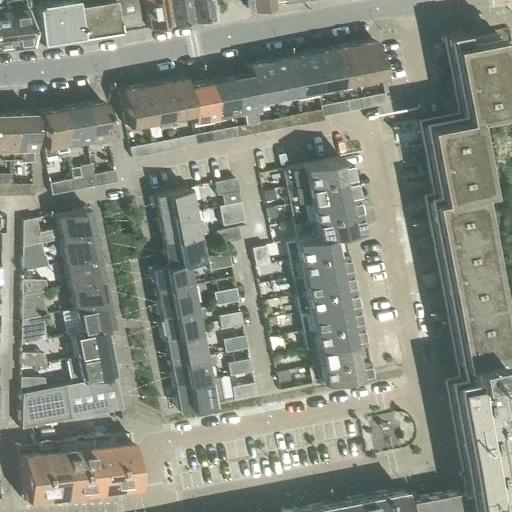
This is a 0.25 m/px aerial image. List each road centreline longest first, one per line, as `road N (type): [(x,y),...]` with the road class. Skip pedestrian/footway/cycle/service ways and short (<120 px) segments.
road 1 (residential): [(5,511),(10,206),(119,184),(125,165),(371,117),(391,230)]
road 2 (residential): [(114,511),(423,460),(430,436),(421,392)]
road 3 (residential): [(238,38),(0,76)]
road 4 (residential): [(411,334),(369,342),(348,238),(391,230)]
road 5 (residential): [(372,11),(238,38)]
